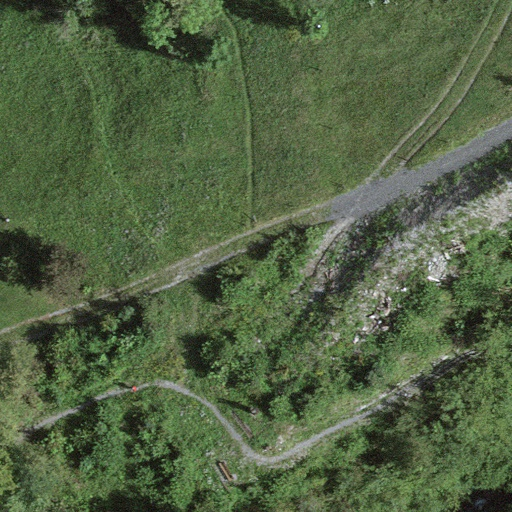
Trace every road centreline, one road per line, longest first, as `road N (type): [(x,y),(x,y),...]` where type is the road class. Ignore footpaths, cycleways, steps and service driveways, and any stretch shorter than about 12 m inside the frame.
road 1 (track): [(0,350),(511,125)]
road 2 (track): [(358,192),(503,0)]
